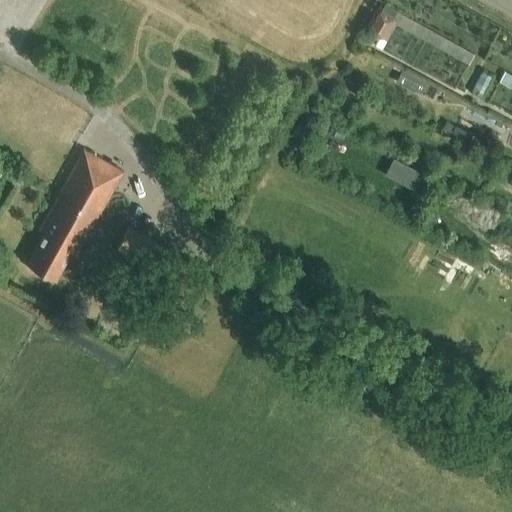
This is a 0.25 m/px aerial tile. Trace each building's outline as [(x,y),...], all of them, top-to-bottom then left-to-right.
[(381,49),(400,14),(382,4),(367,32),(379,38),(375,45),(381,49)] [(466,75),(480,50),(420,17),(413,29),(431,40),(425,51),(432,55),(425,67),(438,75),(439,74),(451,81),(457,70),(466,75)] [(486,68),(477,89),(488,94),(497,73),(486,68)] [(511,77),(504,73),(499,82),(511,89),(511,77)] [(459,130),(475,135),(480,120),(464,115),(459,130)] [(84,150),(64,187),(40,230),(45,233),(28,264),(56,279),(71,252),(76,255),(122,172),(84,150)] [(399,154),(389,172),(422,189),(432,171),(399,154)] [(175,252),(128,225),(115,249),(162,275),(175,252)]
